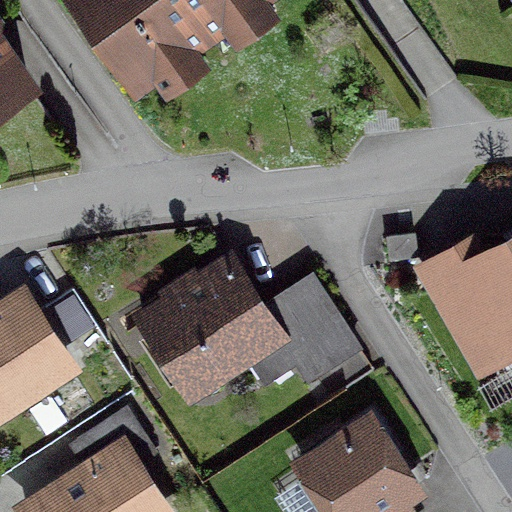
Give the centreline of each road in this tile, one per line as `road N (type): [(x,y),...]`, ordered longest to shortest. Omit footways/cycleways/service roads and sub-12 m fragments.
road 1 (residential): [(288,183),(498,511)]
road 2 (residential): [(0,213),(163,186),(288,183)]
road 3 (residential): [(288,183),(511,151)]
